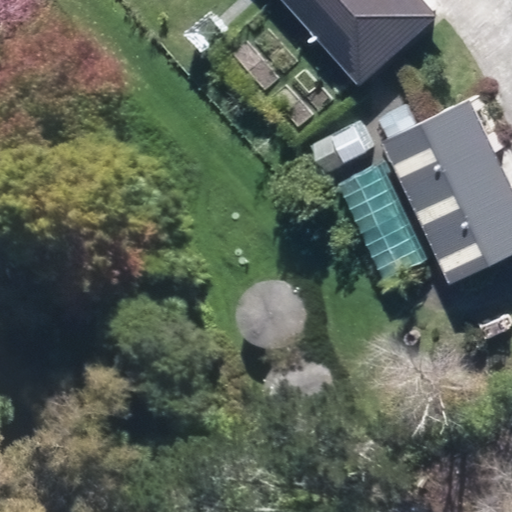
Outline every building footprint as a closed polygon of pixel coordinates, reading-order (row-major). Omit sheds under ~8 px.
[(313,0),(380,74),(459,5),(454,0),(313,0)] [(511,251),(511,130),(491,88),(406,129),(475,270),(511,251)] [(325,137),(339,165),(386,142),(372,113),(325,137)] [(441,254),(398,158),(359,175),(402,272),(441,254)] [(252,308),(252,314),(253,320),(254,325),(257,330),(261,335),(265,338),(270,341),(276,344),(282,345),(287,345),(293,344),(298,342),(304,339),(308,335),(312,331),(315,326),(317,321),(318,315),(318,309),(317,303),(315,298),(312,293),(309,288),(304,284),(299,281),(294,279),(288,278),(282,278),(277,279),(271,281),(266,284),(262,288),(258,292),(255,297),(253,302),(252,308)] [(278,376),(277,382),(277,388),(277,394),(279,400),(282,405),(286,410),(290,414),(295,417),(301,420),(307,421),(313,421),(319,420),(325,418),(330,416),(335,412),(339,408),(342,403),(345,397),(346,391),(346,385),(345,379),(344,373),(341,368),(337,363),(333,359),(328,356),(322,353),(316,352),(310,352),(304,352),(298,354),(293,357),(288,361),(284,365),(281,370),(278,376)]
